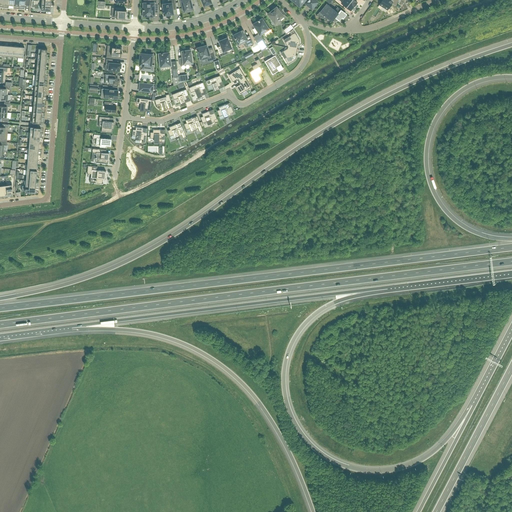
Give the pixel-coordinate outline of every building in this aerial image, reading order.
[(19,0),(19,8),(24,9),(25,4),(30,5),(29,0),(19,0)] [(151,0),(151,3),(143,3),(143,9),(143,10),(142,10),(142,16),(148,17),(148,15),(154,15),(154,9),(158,9),(157,0),(151,0)] [(176,7),(174,0),(168,0),(168,2),(167,2),(168,3),(163,4),(163,9),(163,10),(163,12),(163,15),(164,16),(167,16),(167,15),(173,14),(172,8),(176,7)] [(180,0),(184,12),(188,11),(188,10),(192,8),(191,1),(194,0),(180,0)] [(292,0),(299,6),(304,1),(305,2),(305,3),(312,9),(317,2),(314,0),(290,0),(291,1),(292,0)] [(343,0),(341,3),(350,10),(354,6),(357,3),(357,2),(355,0),(354,0),(343,0)] [(381,0),(379,5),(387,10),(392,3),(395,5),(398,0),(381,0)] [(335,10),(327,4),(320,12),(321,13),(320,16),(316,15),(327,19),(327,18),(331,21),(332,20),(333,20),(334,21),(336,20),(337,20),(337,19),(339,20),(341,17),(343,18),(346,14),(337,7),(335,10)] [(115,8),(114,17),(118,18),(121,19),(122,18),(125,18),(126,14),(126,11),(123,10),(123,8),(123,7),(115,7),(115,8)] [(285,17),(286,17),(284,15),(284,14),(280,10),(279,11),(276,7),(274,9),(273,9),(270,12),(267,14),(274,23),(278,19),(278,20),(279,19),(279,18),(283,15),(285,17)] [(258,31),(257,31),(260,35),(264,32),(263,32),(269,28),(270,30),(266,23),(265,24),(262,18),(259,20),(258,20),(258,21),(256,22),(256,21),(252,24),(255,28),(256,28),(258,31)] [(293,28),(290,24),(283,30),(286,33),(293,28)] [(235,39),(238,44),(244,41),(247,47),(253,44),(249,35),(246,37),(242,30),(237,33),(236,33),(235,33),(235,34),(233,35),(235,38),(234,38),(235,39)] [(288,47),(287,48),(297,50),(298,45),(299,45),(300,45),(299,39),(295,33),(289,36),(290,39),(285,42),(288,47)] [(218,49),(221,56),(227,53),(226,50),(231,48),(227,38),(223,39),(223,38),(219,40),(219,41),(222,48),(218,49)] [(261,51),(267,47),(261,39),(256,42),(261,51)] [(207,57),(208,61),(215,59),(215,58),(214,59),(213,53),(213,52),(209,54),(206,45),(202,47),(201,46),(197,47),(198,51),(198,52),(200,59),(207,57)] [(110,48),(109,54),(109,53),(109,55),(107,54),(106,57),(106,58),(115,59),(115,55),(118,56),(120,56),(120,53),(122,53),(122,52),(122,51),(122,47),(119,46),(116,46),(115,47),(114,47),(110,47),(109,48),(110,48)] [(286,57),(284,58),(288,64),(294,60),(297,55),(296,55),(297,50),(287,48),(287,49),(283,51),(286,57)] [(179,58),(180,66),(184,65),(184,64),(192,63),(192,64),(192,58),(190,50),(194,50),(194,49),(185,50),(185,51),(181,51),(182,57),(179,58)] [(166,67),(166,66),(170,65),(169,53),(165,54),(165,53),(163,53),(162,53),(161,53),(159,54),(160,61),(159,61),(160,66),(165,66),(166,67)] [(152,70),(152,69),(153,65),(154,65),(152,64),(152,61),(151,61),(152,56),(148,55),(147,55),(147,54),(140,54),(139,65),(143,65),(143,67),(143,68),(143,69),(152,70)] [(270,58),(265,61),(272,74),(278,71),(276,67),(281,65),(275,55),(270,58)] [(113,59),(107,59),(106,65),(109,65),(109,70),(120,71),(120,68),(121,68),(121,64),(112,63),(113,59)] [(260,74),(263,73),(259,66),(262,65),(258,59),(255,61),(257,63),(252,66),(253,69),(249,72),(253,78),(256,84),(264,80),(260,74)] [(240,69),(229,75),(233,82),(237,80),(239,82),(245,78),(240,69)] [(115,78),(116,75),(105,74),(104,76),(105,76),(105,78),(109,78),(108,84),(114,85),(114,84),(119,85),(119,80),(117,80),(117,78),(115,78)] [(217,76),(206,81),(208,86),(212,84),(214,90),(219,88),(218,86),(221,85),(219,83),(222,81),(220,75),(217,76)] [(240,85),(236,87),(240,94),(251,87),(245,78),(239,82),(240,85)] [(200,83),(189,87),(191,92),(195,91),(197,97),(202,95),(201,93),(204,92),(203,89),(205,88),(203,82),(200,83)] [(152,92),(153,85),(140,84),(139,90),(152,92)] [(0,93),(8,95),(8,94),(7,94),(8,89),(9,89),(9,86),(5,85),(3,85),(3,88),(0,87),(0,93)] [(105,89),(104,98),(117,99),(118,90),(105,89)] [(183,90),(172,94),(174,99),(178,98),(181,104),(185,102),(184,100),(187,99),(186,96),(189,95),(186,89),(183,90)] [(0,99),(4,100),(4,103),(10,104),(10,101),(7,100),(8,95),(0,93),(0,99)] [(166,96),(155,100),(156,105),(160,104),(162,110),(167,109),(166,107),(169,106),(168,103),(171,102),(169,96),(166,97),(166,96)] [(137,98),(136,103),(140,104),(140,110),(145,111),(145,109),(148,109),(148,106),(151,106),(152,100),(149,100),(149,99),(137,98)] [(110,105),(110,102),(104,101),(104,105),(106,105),(105,111),(108,112),(112,113),(112,112),(115,112),(116,106),(110,105)] [(0,111),(7,112),(8,107),(10,107),(10,104),(4,103),(4,106),(0,105),(0,111)] [(219,110),(216,111),(219,117),(222,115),(224,118),(231,115),(230,113),(233,112),(230,106),(228,107),(227,106),(226,107),(225,105),(218,107),(219,110)] [(7,118),(7,112),(0,111),(0,117),(3,118),(2,121),(8,121),(9,118),(7,118)] [(202,116),(200,117),(202,123),(206,122),(207,125),(214,122),(214,120),(216,119),(214,113),(211,114),(211,113),(209,114),(208,111),(201,114),(202,116)] [(113,128),(114,122),(113,122),(109,121),(109,117),(99,116),(99,121),(102,121),(102,127),(101,132),(112,133),(112,128),(113,128)] [(186,123),(184,124),(186,130),(190,128),(191,131),(198,128),(197,127),(200,126),(198,120),(195,121),(194,120),(193,120),(192,118),(185,121),(186,123)] [(0,132),(7,133),(8,124),(2,124),(2,127),(0,126),(0,132)] [(170,130),(167,131),(170,136),(173,135),(174,138),(182,135),(181,133),(184,132),(181,126),(178,127),(178,126),(177,127),(176,124),(169,127),(170,130)] [(133,129),(132,136),(132,139),(135,139),(135,143),(140,144),(141,143),(141,140),(143,140),(143,143),(146,143),(147,132),(144,132),(144,131),(143,131),(143,128),(136,127),(135,130),(133,129)] [(150,133),(150,139),(154,139),(154,142),(162,142),(162,140),(165,140),(165,133),(162,133),(162,132),(160,132),(160,130),(152,130),(152,133),(150,133)] [(110,144),(111,139),(99,138),(100,135),(94,134),(93,137),(96,138),(96,144),(99,145),(99,146),(106,147),(106,145),(110,146),(110,144)] [(96,158),(95,162),(108,164),(109,153),(100,152),(100,149),(92,148),(92,152),(96,152),(96,157),(95,157),(95,158),(96,158)] [(103,179),(104,179),(105,179),(105,176),(106,171),(97,170),(92,170),(92,166),(87,165),(87,166),(88,166),(87,173),(87,174),(91,174),(91,177),(90,177),(90,178),(95,178),(95,180),(94,181),(95,181),(95,183),(102,184),(103,179)]
